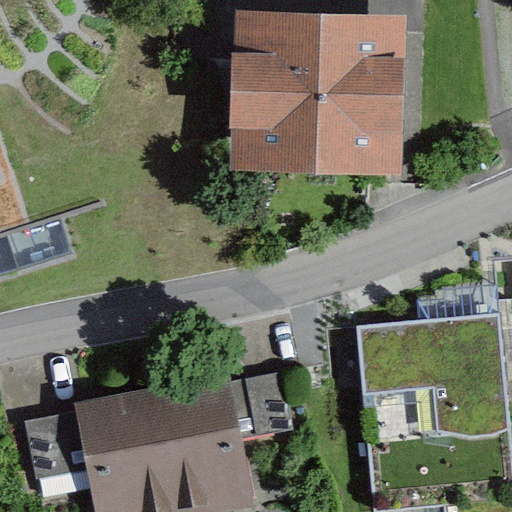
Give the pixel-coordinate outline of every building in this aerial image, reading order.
[(391,27),(238,26),(237,170),(390,171),(391,27)] [(500,328),(362,335),(366,402),(431,398),(433,440),(507,436),(500,328)] [(227,386),(153,400),(171,511),(241,511),(248,511),(235,446),(286,437),(277,388),(229,398),(227,386)] [(82,426),(30,436),(39,484),(91,474),(98,511),(171,511),(153,400),(80,414),(82,426)] [(433,440),(372,444),(376,511),(402,511),(441,510),(441,511),(510,511),(507,436),(433,440)]
